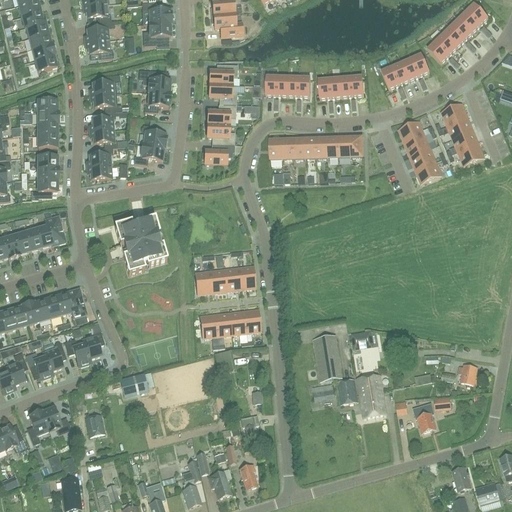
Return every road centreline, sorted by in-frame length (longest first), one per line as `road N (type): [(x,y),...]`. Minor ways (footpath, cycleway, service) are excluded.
road 1 (residential): [(290,500),(264,242),(242,178)]
road 2 (unclassified): [(290,500),(491,440)]
road 3 (residential): [(59,0),(72,48),(74,198)]
road 4 (residential): [(183,0),(172,179)]
road 5 (residential): [(242,178),(251,140),(270,124),(379,118)]
road 6 (residential): [(0,413),(122,365)]
road 7 (unclassified): [(491,440),(511,317)]
